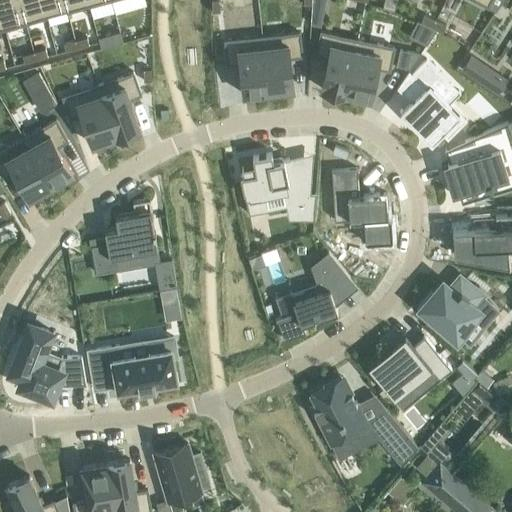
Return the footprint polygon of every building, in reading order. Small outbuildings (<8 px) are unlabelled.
[(19,0),(0,0),(0,9),(4,24),(25,18),(19,0)] [(42,0),(19,0),(25,18),(46,13),(42,0)] [(64,0),(42,0),(46,13),(67,7),(64,0)] [(394,8),(396,0),(384,0),(383,5),(394,8)] [(311,11),(310,22),(321,25),(323,13),(311,11)] [(425,14),(421,20),(432,26),(435,20),(425,14)] [(435,20),(432,26),(443,31),(446,25),(435,20)] [(321,30),(316,53),(328,56),(322,87),(346,93),(358,38),(321,30)] [(300,31),(262,35),(269,91),(294,88),(290,56),(302,54),(300,31)] [(121,33),(110,36),(112,44),(123,41),(121,33)] [(262,35),(225,39),(228,63),(240,61),(244,94),(269,91),(262,35)] [(87,36),(76,39),(78,47),(89,44),(87,36)] [(358,38),(346,93),(371,98),(377,66),(389,69),(394,46),(358,38)] [(76,39),(64,42),(66,50),(78,47),(76,39)] [(46,48),(34,51),(36,58),(48,55),(46,48)] [(400,48),(397,64),(410,67),(420,53),(400,48)] [(34,51),(22,54),(25,62),(36,58),(34,51)] [(471,56),(462,70),(472,77),(498,95),(508,80),(494,71),(482,62),(478,60),(471,56)] [(427,89),(404,113),(436,143),(463,114),(433,86),(444,75),(428,60),(413,76),(427,89)] [(151,68),(143,68),(144,80),(152,80),(151,68)] [(24,79),(31,91),(46,83),(39,70),(24,79)] [(134,70),(98,83),(117,136),(140,127),(130,97),(142,93),(134,70)] [(98,83),(63,95),(71,118),(82,113),(93,144),(117,136),(98,83)] [(56,117),(24,136),(52,185),(73,173),(57,144),(68,138),(56,117)] [(470,155),(443,163),(452,194),(459,192),(462,201),(493,192),(490,182),(510,176),(503,155),(511,151),(511,131),(509,120),(465,139),(470,155)] [(24,136),(0,149),(0,170),(3,175),(14,169),(30,197),(52,185),(24,136)] [(245,167),(234,169),(236,181),(234,182),(243,223),(257,219),(253,202),(281,196),(287,223),(307,219),(311,201),(303,199),(298,175),(287,178),(282,158),(267,162),(265,154),(243,159),(245,167)] [(355,165),(328,166),(330,217),(355,216),(356,237),(384,236),(383,191),(356,192),(355,165)] [(122,224),(106,227),(111,254),(134,250),(131,237),(172,230),(167,200),(168,200),(164,179),(147,182),(149,192),(130,196),(132,208),(119,210),(122,224)] [(5,201),(0,203),(0,208),(4,215),(10,211),(5,201)] [(494,227),(451,232),(455,257),(510,267),(507,241),(511,239),(511,211),(493,214),(494,227)] [(199,236),(182,242),(192,269),(209,263),(199,236)] [(292,290),(275,295),(282,313),(276,315),(277,319),(284,338),(305,330),(302,322),(313,318),(338,310),(331,291),(350,275),(329,249),(311,264),(318,285),(293,294),(292,290)] [(249,257),(252,268),(260,265),(256,254),(249,257)] [(425,316),(456,343),(474,322),(482,329),(494,314),(480,302),(482,298),(463,282),(453,293),(442,284),(432,296),(430,295),(416,311),(423,317),(425,316)] [(162,291),(164,304),(179,301),(176,288),(162,291)] [(30,316),(10,366),(22,371),(19,379),(51,392),(56,380),(87,382),(83,354),(63,353),(44,345),(52,325),(30,316)] [(115,341),(84,346),(90,378),(111,375),(113,386),(173,376),(169,353),(173,352),(169,332),(144,337),(146,346),(144,346),(144,348),(117,352),(115,341)] [(393,344),(368,364),(391,392),(390,392),(394,397),(395,396),(401,403),(415,391),(409,384),(430,366),(440,378),(452,368),(425,334),(413,344),(405,334),(393,344)] [(456,364),(472,384),(477,378),(475,376),(479,372),(463,359),(456,364)] [(318,402),(313,405),(339,456),(345,453),(355,448),(352,431),(368,423),(346,382),(341,384),(338,379),(313,392),(318,402)] [(504,380),(494,384),(499,396),(509,392),(504,380)] [(405,441),(411,436),(386,406),(372,418),(394,445),(402,438),(405,441)] [(188,442),(154,451),(168,499),(202,490),(201,487),(196,471),(205,468),(200,451),(191,453),(188,442)] [(427,477),(440,462),(430,453),(417,468),(427,477)] [(130,458),(105,462),(113,511),(145,511),(152,511),(148,488),(135,490),(130,458)] [(86,498),(74,501),(75,511),(113,511),(105,462),(80,467),(86,498)] [(427,477),(423,482),(457,511),(489,511),(493,508),(473,491),(440,462),(427,477)] [(29,474),(6,484),(18,511),(60,511),(54,498),(43,503),(29,474)]
